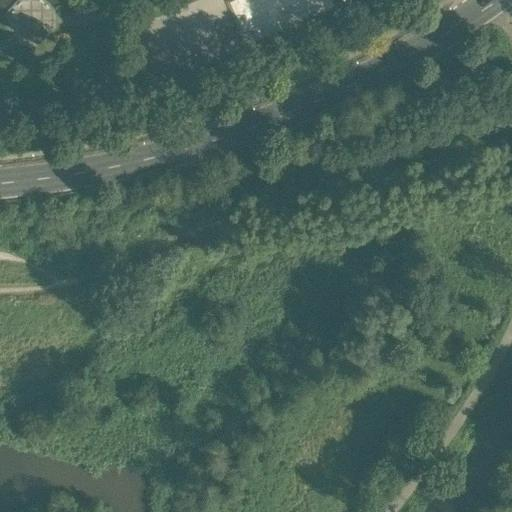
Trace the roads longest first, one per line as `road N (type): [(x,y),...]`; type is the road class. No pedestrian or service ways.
road 1 (secondary): [(0,180),(79,173),(268,120),(501,0)]
road 2 (track): [(511,321),(462,410),(386,511)]
